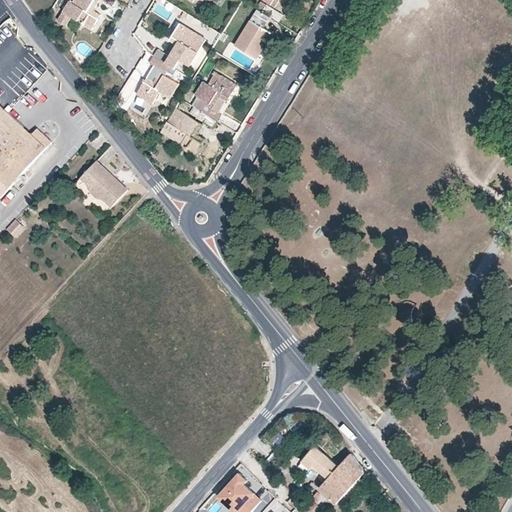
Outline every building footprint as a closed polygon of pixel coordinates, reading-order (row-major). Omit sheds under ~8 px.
[(100,1),(98,0),(75,0),(73,3),(70,1),(58,20),(67,26),(73,17),(93,29),(102,15),(94,10),(100,1)] [(284,15),(267,4),(263,11),(271,17),(280,22),(284,15)] [(257,58),(273,33),(264,28),(271,17),(263,11),(259,9),(236,45),(257,58)] [(189,46),(197,33),(181,23),(170,40),(178,45),(171,57),(159,49),(154,56),(176,70),(177,70),(182,63),(179,62),(180,60),(191,66),(200,52),(189,46)] [(225,41),(229,34),(224,31),(220,38),(225,41)] [(153,104),(157,98),(161,91),(167,95),(171,98),(180,84),(171,78),(176,70),(154,56),(150,63),(158,68),(162,70),(155,82),(150,79),(147,77),(137,94),(153,104)] [(155,82),(162,70),(158,68),(150,79),(155,82)] [(214,87),(222,75),(217,72),(210,84),(214,87)] [(238,85),(222,75),(214,87),(210,84),(204,81),(196,95),(198,97),(192,105),(218,121),(223,114),(219,112),(213,108),(220,96),(226,100),(228,101),(238,85)] [(167,95),(161,91),(157,98),(163,102),(167,95)] [(219,112),(226,100),(220,96),(213,108),(219,112)] [(0,121),(9,112),(0,103),(0,121)] [(218,121),(194,107),(190,113),(214,128),(218,121)] [(164,127),(173,132),(176,127),(188,134),(182,144),(187,147),(186,149),(189,151),(190,149),(196,153),(205,139),(197,134),(203,124),(176,108),(164,127)] [(33,134),(9,112),(0,121),(0,197),(1,198),(53,142),(38,128),(33,134)] [(170,137),(173,132),(164,127),(161,132),(170,137)] [(173,132),(170,137),(182,144),(188,134),(176,127),(173,132)] [(129,190),(98,161),(82,178),(90,185),(92,192),(98,198),(105,199),(113,207),(129,190)] [(16,238),(26,227),(16,218),(6,229),(16,238)] [(374,423),(364,409),(360,413),(370,426),(374,423)] [(278,430),(267,442),(275,448),(285,436),(278,430)] [(340,466),(316,445),(303,461),(311,469),(315,465),(330,478),(340,466)] [(365,473),(352,453),(340,466),(330,478),(320,489),(337,504),(365,473)] [(236,511),(251,511),(263,500),(245,484),(248,480),(240,473),(219,497),(236,511)] [(320,497),(316,494),(310,499),(314,502),(314,501),(315,500),(316,501),(320,497)] [(310,499),(305,505),(312,511),(318,505),(314,501),(314,503),(310,499)]
